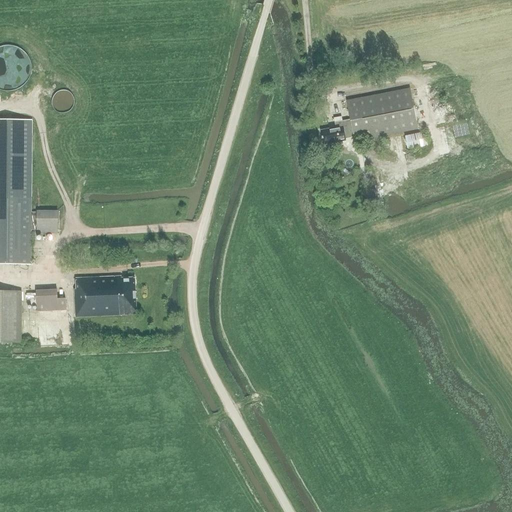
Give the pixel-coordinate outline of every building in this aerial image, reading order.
[(32,80),(31,62),(22,62),(22,67),(19,67),(20,73),(4,74),(4,82),(8,82),(8,88),(24,87),(24,80),(32,80)] [(355,142),(419,129),(411,89),(347,101),(351,120),(336,123),(337,128),(321,131),(324,145),(347,141),(346,139),(354,137),(355,142)] [(75,93),(60,91),(58,108),(73,109),(75,93)] [(31,122),(0,122),(0,264),(31,265),(31,231),(37,231),(37,234),(57,234),(57,212),(37,212),(31,213),(31,122)] [(408,149),(428,145),(426,133),(406,137),(408,149)] [(76,317),(137,315),(135,278),(121,278),(121,277),(76,279),(76,289),(74,289),(76,317)] [(36,291),(36,293),(27,294),(27,305),(37,305),(37,312),(66,311),(66,299),(57,300),(57,290),(36,291)] [(22,291),(0,291),(0,342),(22,343),(22,291)] [(25,319),(25,329),(37,330),(37,320),(25,319)]
